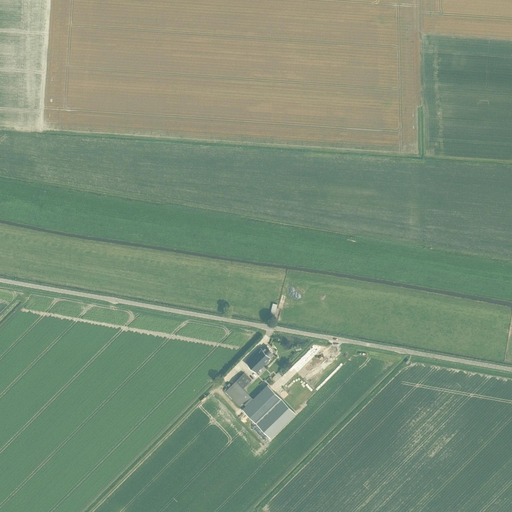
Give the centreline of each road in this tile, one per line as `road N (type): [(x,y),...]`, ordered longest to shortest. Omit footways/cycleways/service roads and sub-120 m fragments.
road 1 (tertiary): [(0,280),(511,370)]
road 2 (track): [(90,511),(223,380)]
